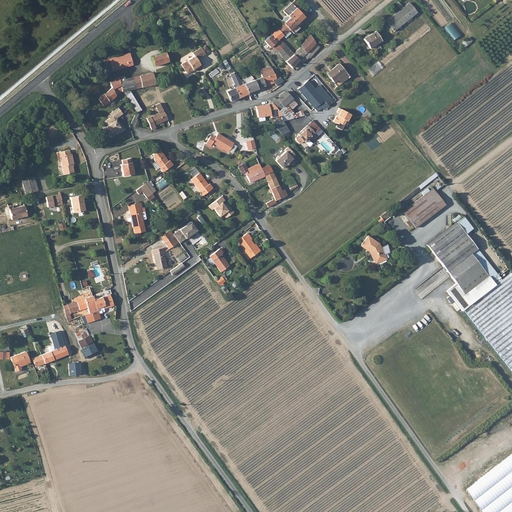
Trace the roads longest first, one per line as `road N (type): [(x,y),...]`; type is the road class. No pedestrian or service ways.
road 1 (unclassified): [(163,131),(240,190),(466,511)]
road 2 (unknown): [(336,327),(428,260),(416,242),(447,209),(450,189),(511,140)]
road 3 (unclassified): [(163,131),(280,89),(389,0)]
road 4 (unclassified): [(91,155),(141,365)]
road 5 (unclassified): [(141,365),(249,511)]
road 6 (unclassified): [(141,365),(108,379),(0,395)]
road 7 (track): [(0,331),(59,320),(91,381)]
